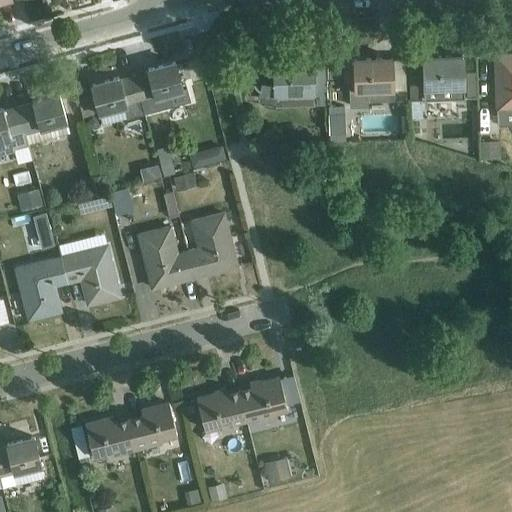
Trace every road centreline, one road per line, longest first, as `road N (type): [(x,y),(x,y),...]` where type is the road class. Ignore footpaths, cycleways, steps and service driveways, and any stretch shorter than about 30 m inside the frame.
road 1 (residential): [(0,385),(271,315)]
road 2 (residential): [(0,52),(156,10)]
